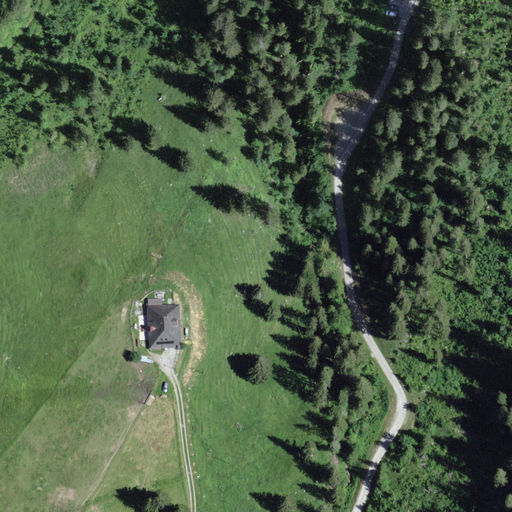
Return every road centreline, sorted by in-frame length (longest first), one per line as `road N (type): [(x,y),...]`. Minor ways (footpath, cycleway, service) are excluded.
road 1 (unclassified): [(415,0),(339,175),(353,301),(402,400),(357,511)]
road 2 (track): [(160,354),(175,393),(189,511)]
